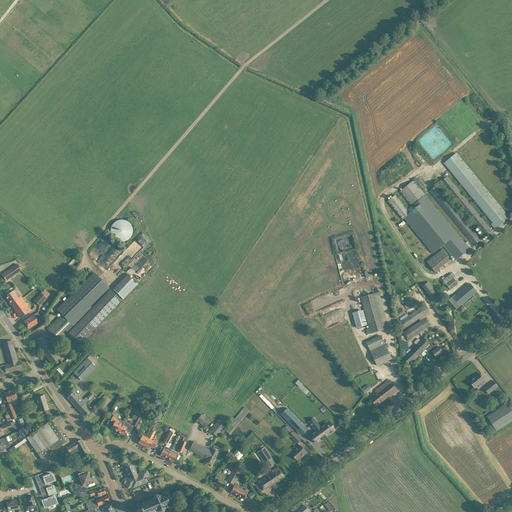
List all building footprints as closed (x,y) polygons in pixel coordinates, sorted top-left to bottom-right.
[(509,217),(456,153),(444,163),(490,219),(493,223),(491,224),(495,228),(496,227),(497,227),(509,217)] [(455,221),(471,241),(474,245),(492,231),(447,177),(441,182),(463,209),(459,213),(436,186),(430,191),(452,219),(451,219),(453,222),(455,221)] [(411,204),(406,208),(395,195),(388,201),(403,219),(404,218),(433,254),(443,245),(456,260),(470,249),(413,181),(400,192),(411,204)] [(110,230),(110,231),(110,232),(111,233),(111,234),(111,235),(112,236),(112,237),(113,238),(113,239),(114,239),(115,240),(116,240),(117,241),(118,241),(119,242),(120,242),(121,242),(122,242),(123,242),(124,241),(125,241),(126,241),(126,240),(127,240),(128,239),(129,239),(129,238),(130,237),(131,237),(131,236),(131,235),(132,234),(132,233),(132,232),(132,231),(132,230),(132,229),(132,228),(131,227),(131,226),(130,225),(130,224),(129,223),(128,222),(127,222),(126,221),(125,221),(124,220),(123,220),(122,220),(121,220),(120,220),(119,220),(118,221),(117,221),(116,221),(115,222),(114,222),(114,223),(113,224),(112,225),(111,226),(111,227),(111,228),(111,229),(110,230)] [(427,261),(436,272),(451,259),(442,249),(427,261)] [(18,264),(8,271),(2,275),(6,281),(22,270),(18,264)] [(62,315),(47,329),(49,330),(57,338),(65,330),(67,332),(73,326),(71,324),(108,287),(95,273),(71,297),(57,310),(62,315)] [(458,284),(454,278),(456,277),(453,273),(451,274),(442,280),(446,284),(450,290),(458,284)] [(127,274),(113,289),(123,299),(137,284),(127,274)] [(422,287),(428,294),(433,300),(434,302),(439,298),(433,290),(428,282),(422,287)] [(471,285),(456,296),(455,295),(446,302),(454,311),(474,295),(472,292),(475,290),(471,285)] [(9,294),(5,296),(21,318),(25,315),(31,310),(21,296),(18,298),(13,291),(9,294)] [(112,291),(102,301),(70,334),(80,344),(122,300),(112,291)] [(366,330),(367,334),(388,329),(378,292),(361,297),(370,329),(366,330)] [(34,301),(39,306),(47,298),(41,293),(34,301)] [(425,305),(400,322),(404,328),(424,315),(423,314),(429,310),(425,305)] [(363,310),(352,313),(357,328),(367,325),(363,310)] [(28,329),(39,322),(42,320),(38,313),(23,322),(28,329)] [(429,315),(419,322),(405,332),(409,339),(434,323),(429,315)] [(43,335),(39,338),(35,340),(52,364),(59,359),(43,335)] [(381,335),(366,342),(378,366),(392,359),(381,335)] [(403,359),(406,362),(409,365),(430,345),(427,341),(428,340),(425,337),(403,359)] [(0,366),(0,374),(22,369),(19,361),(18,361),(11,340),(2,343),(9,364),(0,366)] [(67,345),(72,352),(80,346),(74,340),(67,345)] [(60,346),(69,358),(74,355),(65,343),(60,346)] [(426,349),(427,350),(428,352),(431,350),(437,357),(443,352),(439,347),(436,349),(432,344),(426,349)] [(90,355),(87,358),(73,373),(81,380),(94,365),(97,362),(90,355)] [(62,377),(65,375),(59,366),(56,369),(62,377)] [(470,382),(473,386),(474,388),(480,383),(482,385),(486,382),(480,374),(470,382)] [(371,399),(373,402),(376,406),(397,389),(390,380),(376,391),(378,393),(371,399)] [(494,381),(488,385),(491,388),(486,391),(488,394),(498,386),(494,381)] [(67,397),(76,407),(83,400),(78,395),(80,393),(80,391),(78,389),(77,389),(74,391),(67,397)] [(17,399),(16,395),(14,390),(4,394),(6,398),(8,402),(17,399)] [(86,398),(83,400),(76,407),(84,416),(92,410),(85,403),(95,395),(92,391),(86,397),(86,398)] [(36,398),(40,411),(48,409),(44,395),(36,398)] [(110,400),(105,395),(96,405),(101,410),(110,400)] [(6,407),(10,417),(11,420),(17,418),(15,415),(11,404),(6,406),(6,407)] [(488,417),(497,431),(511,421),(511,411),(507,404),(488,417)] [(225,430),(230,434),(249,411),(244,407),(225,430)] [(281,414),(297,430),(303,424),(287,408),(281,414)] [(151,420),(150,422),(154,423),(156,419),(144,413),(142,418),(143,419),(144,416),(151,420)] [(196,420),(201,424),(205,428),(210,421),(201,414),(196,420)] [(138,415),(133,425),(136,426),(141,417),(138,415)] [(210,431),(216,437),(229,421),(223,415),(210,431)] [(117,432),(121,425),(123,421),(120,419),(119,421),(112,417),(110,421),(114,422),(111,428),(117,432)] [(12,420),(9,421),(1,424),(2,429),(11,425),(14,424),(12,420)] [(30,435),(26,438),(28,440),(41,459),(61,446),(65,443),(59,434),(57,436),(47,423),(30,435)] [(318,423),(313,427),(316,431),(311,434),(318,443),(322,440),(323,440),(324,439),(324,438),(325,438),(325,439),(327,437),(326,436),(335,430),(331,425),(330,426),(329,425),(327,423),(321,428),(318,423)] [(121,425),(117,432),(123,435),(126,429),(130,431),(132,427),(125,424),(124,426),(121,425)] [(20,429),(23,433),(20,435),(23,440),(26,438),(30,435),(24,426),(20,429)] [(290,434),(289,435),(298,443),(301,440),(287,426),(284,429),(290,434)] [(138,443),(143,446),(152,429),(150,428),(146,434),(144,433),(142,435),(140,438),(138,443)] [(152,429),(143,446),(149,449),(150,446),(155,448),(158,442),(153,440),(153,441),(151,440),(155,432),(153,431),(155,429),(153,428),(152,429)] [(173,432),(169,430),(163,442),(167,444),(173,432)] [(6,437),(1,439),(0,439),(0,451),(4,450),(2,447),(6,445),(6,443),(8,442),(6,437)] [(23,440),(14,446),(16,449),(28,440),(26,438),(23,440)] [(85,455),(88,453),(81,439),(73,443),(74,444),(66,448),(73,459),(81,454),(82,455),(85,455)] [(182,441),(178,451),(182,453),(186,442),(182,441)] [(210,463),(212,464),(218,452),(212,449),(211,451),(199,445),(196,444),(197,443),(193,441),(189,449),(207,459),(206,461),(207,462),(207,463),(209,464),(210,463)] [(260,447),(261,449),(257,452),(268,469),(276,464),(264,447),(262,445),(260,447)] [(302,457),(304,455),(307,452),(300,445),(291,454),(294,457),(298,461),(301,457),(302,457)] [(160,455),(167,458),(170,451),(167,450),(168,447),(165,446),(160,455)] [(170,451),(167,458),(173,462),(178,453),(171,449),(170,451)] [(238,451),(232,459),(236,463),(243,455),(238,451)] [(143,471),(143,472),(137,474),(131,462),(132,462),(131,458),(128,460),(126,461),(124,455),(118,452),(116,454),(121,457),(123,462),(121,464),(127,478),(123,480),(125,483),(128,488),(129,488),(130,487),(133,486),(133,487),(147,481),(151,480),(147,470),(143,471)] [(230,483),(237,471),(238,469),(236,466),(234,470),(227,481),(230,483)] [(257,482),(261,487),(264,491),(278,481),(278,482),(285,477),(278,467),(271,471),(272,472),(257,482)] [(237,471),(230,483),(233,485),(240,473),(237,471)] [(83,472),(79,474),(78,474),(82,486),(91,482),(91,481),(90,478),(89,478),(87,474),(84,475),(83,472)] [(43,503),(44,507),(45,506),(45,507),(46,507),(51,505),(52,504),(52,505),(54,504),(55,503),(55,504),(56,503),(56,502),(55,499),(55,498),(54,498),(53,496),(50,497),(50,495),(51,495),(53,495),(52,494),(53,494),(54,494),(55,494),(55,493),(56,493),(55,492),(56,492),(54,488),(53,488),(52,486),(50,487),(48,483),(54,481),(55,480),(55,479),(53,476),(53,475),(52,476),(51,474),(43,477),(41,478),(41,479),(38,480),(41,488),(40,489),(41,493),(43,492),(44,497),(45,497),(46,499),(43,500),(44,502),(43,502),(43,503)] [(217,474),(215,478),(213,481),(217,482),(216,484),(223,488),(227,482),(222,480),(224,477),(217,474)] [(230,492),(237,495),(241,489),(242,487),(235,483),(233,487),(230,492)] [(74,496),(80,493),(82,492),(80,486),(72,489),(73,493),(74,496)] [(82,492),(80,493),(81,498),(87,495),(87,497),(93,495),(94,495),(97,494),(98,497),(101,496),(106,494),(103,488),(96,491),(96,489),(87,493),(86,491),(82,492)] [(241,489),(237,495),(244,499),(246,495),(248,490),(245,489),(244,491),(241,489)] [(136,505),(137,509),(136,510),(136,511),(156,511),(158,511),(160,511),(163,511),(164,511),(164,509),(165,509),(165,508),(167,508),(167,509),(175,506),(173,502),(173,499),(172,496),(170,495),(170,494),(168,490),(161,493),(161,494),(160,495),(159,495),(157,495),(157,494),(156,494),(154,495),(153,495),(154,496),(153,498),(152,498),(150,499),(149,499),(149,500),(146,501),(146,500),(146,501),(143,502),(142,502),(139,504),(138,503),(138,502),(138,503),(137,504),(136,503),(136,504),(137,504),(136,505)] [(248,495),(251,500),(256,496),(253,491),(248,495)] [(102,497),(91,502),(91,501),(86,503),(89,510),(83,511),(92,511),(95,511),(94,508),(105,503),(109,501),(107,495),(102,497)] [(38,509),(34,501),(33,496),(31,497),(30,496),(28,497),(28,498),(26,498),(28,503),(23,505),(25,510),(25,511),(33,509),(34,511),(38,509)] [(21,511),(18,511),(16,500),(12,501),(12,502),(6,503),(8,511),(15,509),(16,511),(15,511),(21,511)] [(329,501),(325,505),(328,508),(331,511),(334,508),(332,505),(329,501)]
